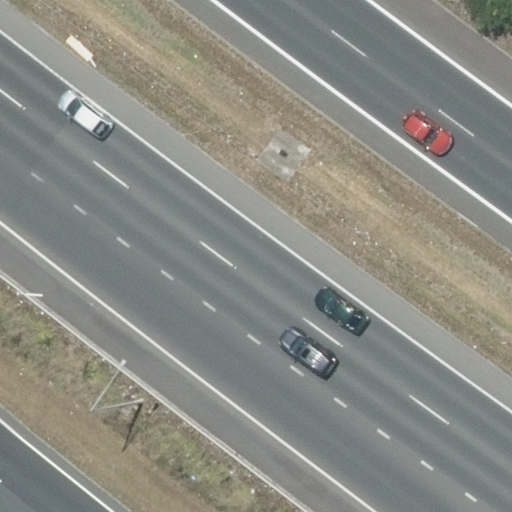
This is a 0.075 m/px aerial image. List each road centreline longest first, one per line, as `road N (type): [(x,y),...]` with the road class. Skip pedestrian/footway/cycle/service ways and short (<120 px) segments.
road 1 (motorway): [(511,493),(213,279),(0,111)]
road 2 (motorway): [(409,511),(296,426),(0,165)]
road 3 (motorway): [(287,0),(511,170)]
